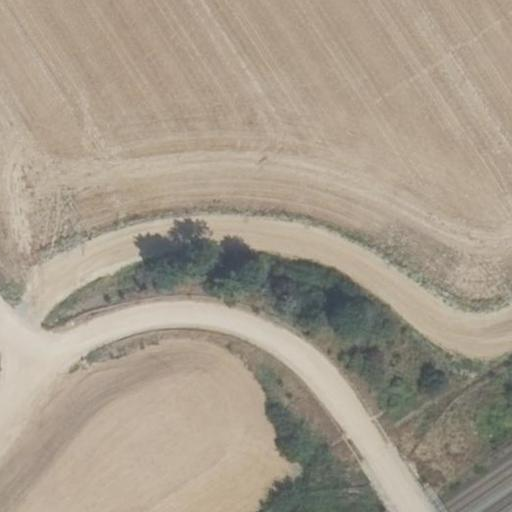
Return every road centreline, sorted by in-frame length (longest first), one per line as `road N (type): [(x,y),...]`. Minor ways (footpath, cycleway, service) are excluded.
road 1 (track): [(511,344),(474,370),(389,286),(294,248),(190,235),(0,301)]
road 2 (track): [(420,511),(330,385),(296,351),(256,328),(180,314),(139,318),(33,366)]
